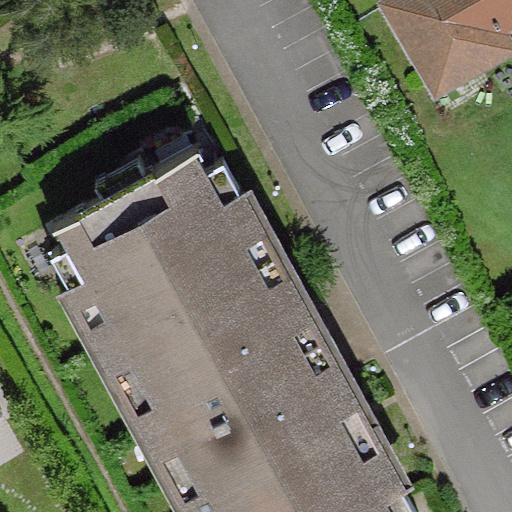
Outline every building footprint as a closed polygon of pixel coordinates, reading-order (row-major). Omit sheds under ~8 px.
[(511,0),(405,0),(400,3),(441,70),(469,54),(480,70),(511,52),(511,31),(511,30),(511,28),(511,0)] [(469,54),(441,70),(451,88),(480,70),(469,54)] [(130,244),(124,235),(81,260),(92,283),(82,288),(206,511),(414,511),(362,416),(341,428),(297,347),(318,337),(244,203),(242,202),(233,207),(219,184),(174,207),(179,217),(130,244)] [(179,217),(174,207),(166,195),(119,221),(117,223),(124,235),(130,244),(179,217)] [(341,428),(362,416),(318,337),(297,347),(341,428)]
